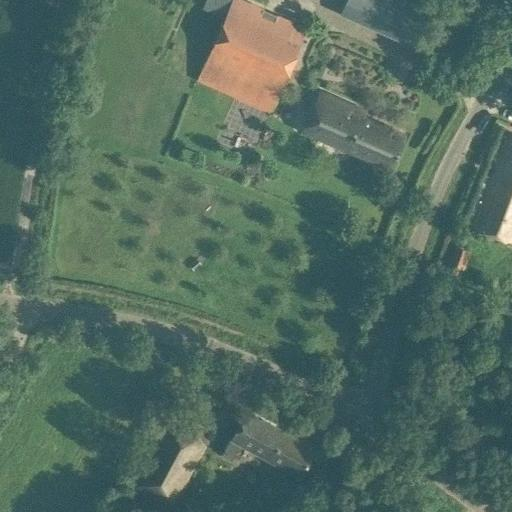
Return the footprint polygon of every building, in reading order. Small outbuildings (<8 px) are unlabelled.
[(307,28),(254,5),(242,0),(206,0),(203,8),(224,17),(197,78),(271,111),(307,28)] [(421,0),(345,0),(340,12),(413,45),(431,4),(421,0)] [(365,111),(345,102),(321,91),(304,128),(390,168),(405,135),(363,115),(365,111)] [(511,239),(511,135),(510,134),(474,226),(511,240),(511,239)] [(459,276),(466,259),(470,250),(457,244),(446,271),(459,276)] [(315,447),(247,409),(222,454),(231,459),(241,442),(300,475),(315,447)] [(176,499),(203,445),(199,433),(168,414),(133,485),(160,498),(176,499)]
